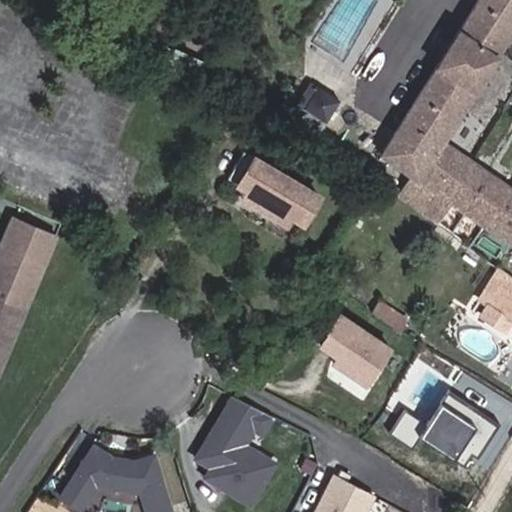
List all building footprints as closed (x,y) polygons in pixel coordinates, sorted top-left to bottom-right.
[(453,202),(511,242),(511,188),(442,140),(511,30),(511,0),(479,0),(381,152),(438,192),(453,202)] [(329,115),(342,94),(321,80),(308,101),(329,115)] [(329,115),(308,101),(301,111),(322,124),(329,115)] [(298,224),(315,198),(242,150),(225,176),(243,188),(287,217),(298,224)] [(282,225),(287,217),(243,188),(238,197),(282,225)] [(424,213),(439,223),(453,202),(438,192),(424,213)] [(0,358),(53,231),(8,213),(0,231),(0,358)] [(504,328),(510,320),(511,321),(511,276),(504,270),(496,265),(476,297),(484,301),(478,312),(504,328)] [(401,313),(378,298),(369,312),(392,326),(401,313)] [(400,344),(340,309),(319,345),(338,357),(332,367),(374,391),(400,344)] [(275,415),(233,391),(192,460),(210,470),(205,480),(253,508),(281,460),(257,446),(275,415)] [(502,427),(497,435),(506,440),(511,433),(502,427)] [(174,511),(157,452),(137,461),(114,457),(96,442),(61,497),(82,511),(100,489),(142,496),(146,511),(174,511)] [(479,461),(468,482),(480,487),(498,456),(478,445),(472,457),(479,461)] [(369,511),(379,492),(335,471),(314,511),(369,511)]
